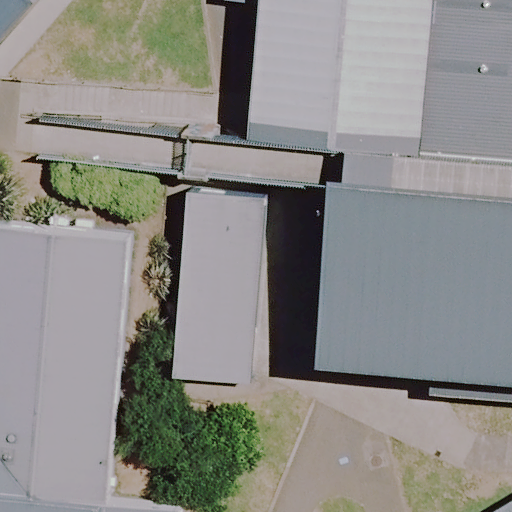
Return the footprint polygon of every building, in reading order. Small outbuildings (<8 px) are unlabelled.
[(0,0),(0,43),(37,0),(0,0)] [(511,0),(270,0),(261,133),(511,149),(511,0)] [(511,171),(326,159),(313,348),(511,360),(511,171)] [(269,195),(189,190),(176,369),(257,375),(269,195)] [(180,511),(182,491),(113,485),(134,230),(0,219),(0,511),(180,511)] [(511,511),(511,491),(477,511),(511,511)]
